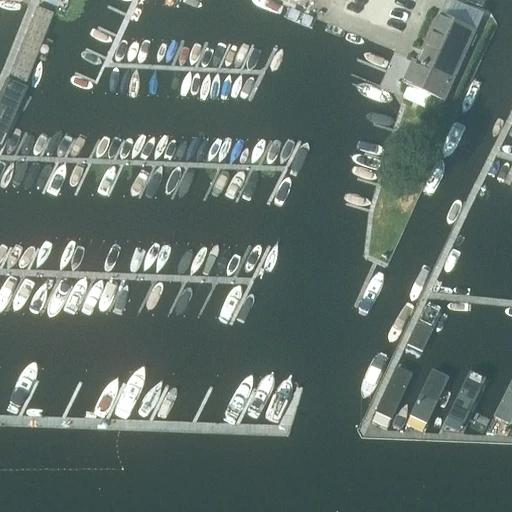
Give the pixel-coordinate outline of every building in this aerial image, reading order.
[(39,0),(38,3),(55,11),(59,0),(39,0)] [(52,16),(35,9),(7,82),(23,89),(52,16)] [(444,100),(476,33),(443,17),(426,53),(433,56),(427,68),(415,63),(405,82),(444,100)] [(0,148),(25,90),(6,83),(0,96),(0,148)] [(511,167),(511,166),(495,159),(471,210),(489,218),(511,167)] [(440,314),(426,307),(402,357),(416,363),(440,314)] [(413,376),(397,369),(371,425),(388,433),(413,376)] [(448,382),(432,373),(410,422),(426,429),(448,382)] [(486,384),(469,375),(447,422),(464,430),(486,384)] [(511,430),(511,397),(495,434),(508,439),(511,430)]
